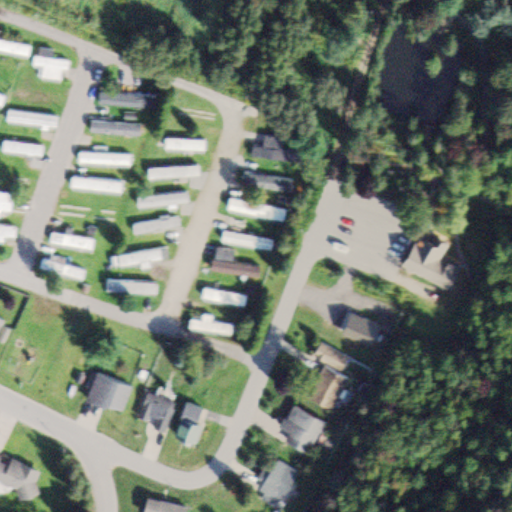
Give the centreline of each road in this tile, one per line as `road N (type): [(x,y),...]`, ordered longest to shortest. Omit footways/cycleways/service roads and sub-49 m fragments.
road 1 (residential): [(211,475),(244,423),(338,148)]
road 2 (residential): [(0,20),(233,104),(241,121),(216,189)]
road 3 (residential): [(0,273),(262,357)]
road 4 (residential): [(99,53),(15,279)]
road 5 (residential): [(211,475),(197,484),(175,478),(0,401)]
road 6 (track): [(338,148),(387,0)]
road 7 (residential): [(216,189),(167,331)]
